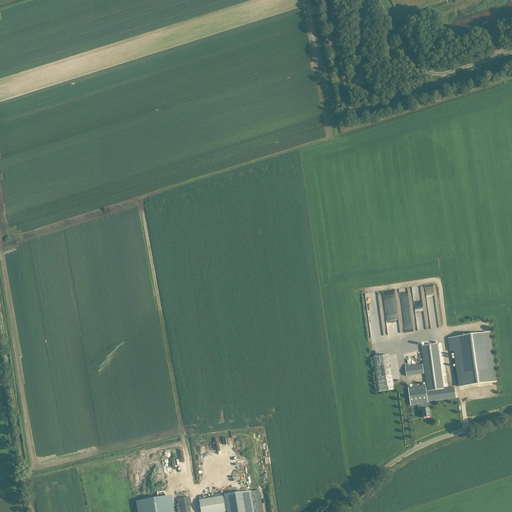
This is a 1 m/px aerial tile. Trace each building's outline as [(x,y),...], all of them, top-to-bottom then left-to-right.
[(450,351),(454,351),(459,387),(496,382),(489,333),(448,339),(450,351)] [(454,387),(444,388),(438,344),(421,346),(427,391),(425,391),(425,385),(408,388),(410,401),(410,406),(423,404),(423,409),(421,410),(423,418),(430,417),(429,409),(428,409),(427,402),(455,398),(454,387)] [(394,390),(389,355),(373,357),(378,392),(394,390)] [(422,365),(405,367),(406,376),(423,374),(422,365)] [(226,511),(227,511),(254,511),(251,491),(223,496),(199,500),(201,511),(226,511)] [(169,511),(167,496),(137,501),(136,501),(137,511),(169,511)] [(178,499),(179,507),(180,511),(189,511),(189,506),(192,506),(190,497),(178,499)]
